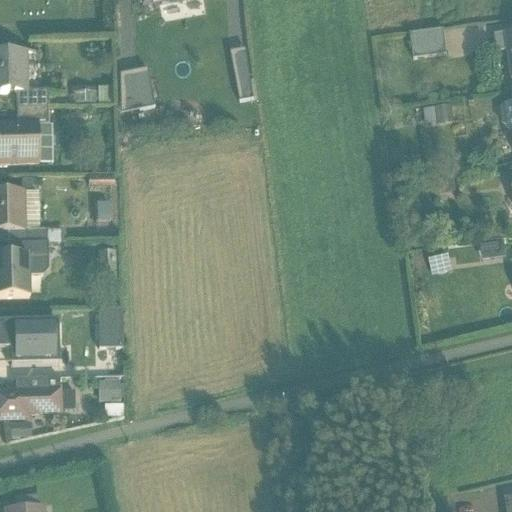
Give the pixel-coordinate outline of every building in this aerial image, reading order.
[(133,0),(135,9),(178,0),(133,0)] [(441,25),(419,27),(421,59),(443,58),(441,25)] [(509,83),(511,82),(511,32),(502,34),(509,83)] [(0,93),(22,93),(22,52),(0,52),(0,93)] [(261,58),(247,60),(255,107),(269,105),(261,58)] [(133,79),(134,115),(163,115),(163,78),(133,79)] [(124,92),(84,93),(84,113),(124,111),(124,92)] [(502,151),(511,150),(511,103),(498,105),(502,151)] [(454,130),(465,129),(464,113),(452,114),(454,130)] [(0,168),(34,168),(33,128),(0,128),(0,168)] [(0,236),(20,236),(19,193),(0,193),(0,236)] [(108,231),(126,232),(127,209),(109,209),(108,231)] [(75,251),(75,235),(62,235),(62,251),(75,251)] [(0,300),(25,300),(25,257),(0,257),(0,300)] [(132,258),(112,258),(112,288),(132,288),(132,258)] [(465,278),(463,265),(446,268),(448,281),(465,278)] [(135,357),(137,319),(113,318),(112,357),(135,357)] [(54,328),(0,328),(0,355),(6,356),(6,372),(55,371),(54,328)] [(111,409),(134,410),(135,388),(112,387),(111,409)] [(0,426),(57,426),(57,391),(0,392),(0,426)] [(117,411),(116,425),(135,426),(136,412),(117,411)]
